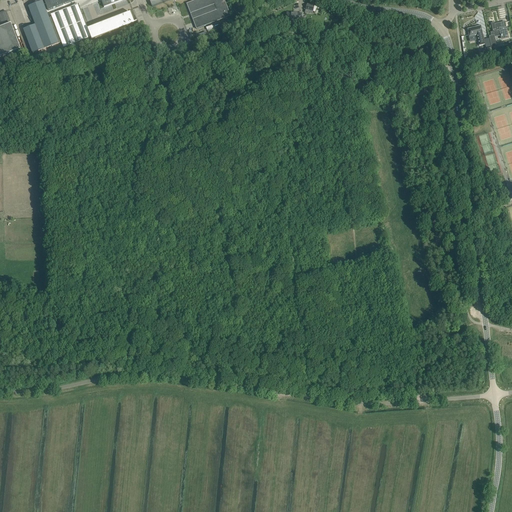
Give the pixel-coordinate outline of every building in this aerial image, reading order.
[(101,0),(104,8),(124,0),(123,0),(44,0),(45,1),(48,11),(49,10),(76,0),(101,0)] [(230,16),(224,0),(196,0),(187,4),(196,29),(230,16)] [(92,40),(135,24),(132,16),(127,14),(122,16),(88,29),(78,4),(51,14),(51,15),(52,17),(48,18),(42,1),(28,7),(35,25),(23,29),(26,35),(33,53),(40,50),(41,52),(44,51),(43,49),(61,42),(63,48),(91,37),(92,40)] [(6,11),(0,13),(0,20),(3,27),(11,24),(6,11)] [(287,13),(287,21),(301,22),(301,14),(287,13)] [(491,23),(493,32),(490,32),(491,36),(489,36),(493,54),(498,53),(495,37),(500,36),(501,40),(509,38),(505,23),(495,25),(494,23),(491,23)] [(11,24),(3,27),(0,28),(0,57),(21,49),(11,24)] [(468,30),(467,30),(468,32),(468,31),(469,37),(470,42),(476,40),(475,36),(476,36),(477,39),(479,46),(485,45),(484,40),(482,31),(481,26),(467,29),(468,30)] [(486,51),(483,52),(484,56),(489,55),(492,54),(491,47),(489,47),(488,48),(487,48),(486,48),(485,48),(486,51)]
